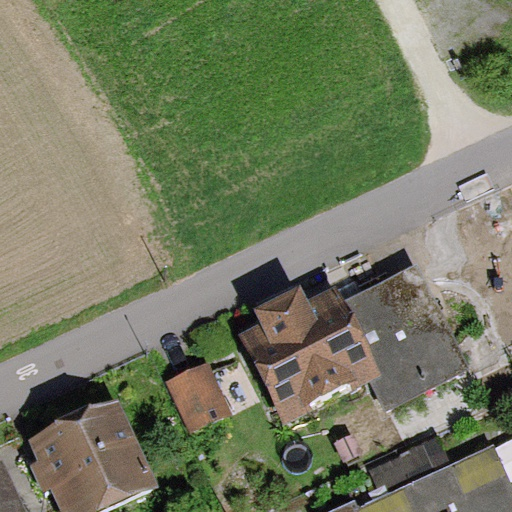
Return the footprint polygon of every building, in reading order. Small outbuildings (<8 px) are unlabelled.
[(415,267),(346,301),(384,377),(373,383),(387,412),(467,372),(415,267)] [(242,334),(288,428),(316,415),(309,401),(346,383),(351,392),(373,383),(384,377),(346,301),(340,289),(310,303),(302,288),(260,308),(267,322),(242,334)] [(208,364),(167,384),(190,434),(231,414),(208,364)] [(29,436),(63,511),(102,511),(158,487),(116,396),(29,436)] [(438,441),(371,471),(382,497),(450,467),(438,441)] [(382,497),(359,510),(354,501),(331,511),(511,511),(511,482),(495,447),(450,467),(382,497)] [(0,460),(0,511),(27,511),(1,460),(0,460)]
